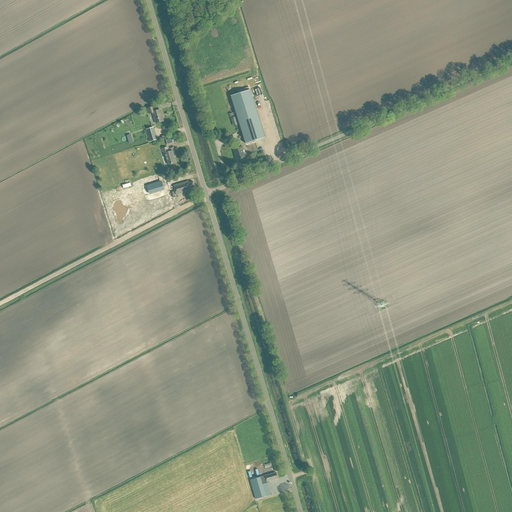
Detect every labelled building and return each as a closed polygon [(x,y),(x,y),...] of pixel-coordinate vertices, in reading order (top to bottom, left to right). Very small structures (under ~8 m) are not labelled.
[(250,90),(231,96),(243,137),(246,144),(265,138),(250,90)] [(152,113),(156,123),(163,121),(160,110),(155,111),(153,107),(147,109),(149,114),(152,113)] [(146,129),(148,136),(149,142),(156,140),(153,127),(146,129)] [(235,156),(236,160),(245,157),(242,150),(243,149),(242,146),(233,149),(235,156)] [(161,149),(163,154),(163,155),(165,154),(168,165),(176,162),(173,151),(169,152),(167,147),(161,149)] [(173,185),(176,195),(192,190),(191,188),(195,187),(193,181),(189,183),(189,181),(173,185)] [(149,194),(159,191),(156,184),(147,186),(149,194)] [(277,478),(275,472),(250,480),(256,499),(271,494),(267,481),(277,478)]
